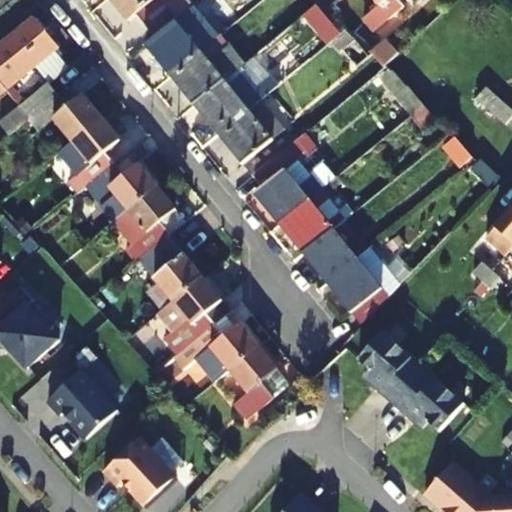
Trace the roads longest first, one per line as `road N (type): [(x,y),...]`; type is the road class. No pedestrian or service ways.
road 1 (residential): [(56,0),(312,316)]
road 2 (residential): [(326,444),(277,449),(219,511)]
